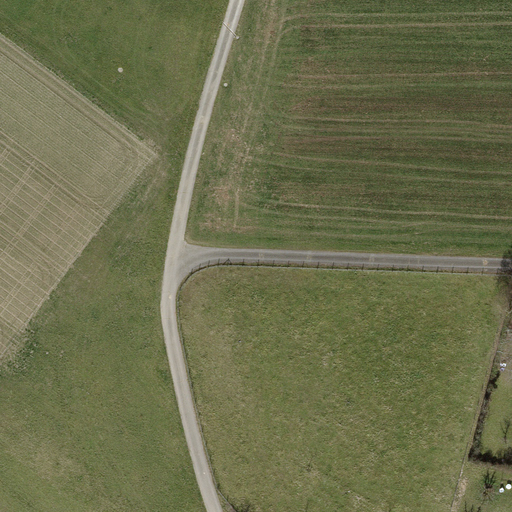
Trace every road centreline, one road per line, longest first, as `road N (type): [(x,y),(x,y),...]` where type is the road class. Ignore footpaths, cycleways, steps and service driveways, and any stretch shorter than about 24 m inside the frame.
road 1 (track): [(238,0),(194,167),(172,335),(216,511)]
road 2 (track): [(511,272),(177,259)]
